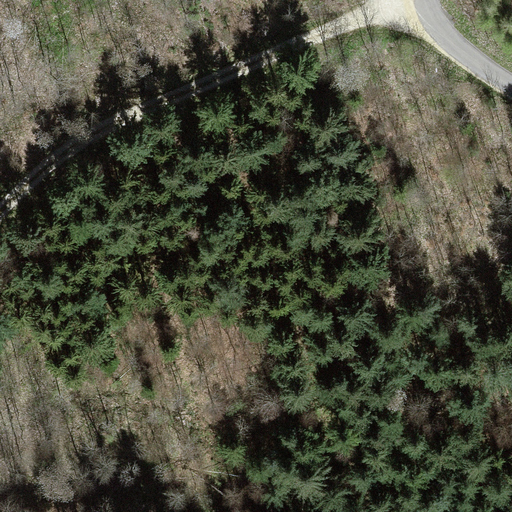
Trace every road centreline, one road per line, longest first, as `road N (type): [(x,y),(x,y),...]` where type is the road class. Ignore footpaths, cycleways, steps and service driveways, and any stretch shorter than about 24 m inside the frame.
road 1 (track): [(0,211),(100,128),(364,12),(426,12)]
road 2 (unclassified): [(423,0),(460,58),(511,83)]
